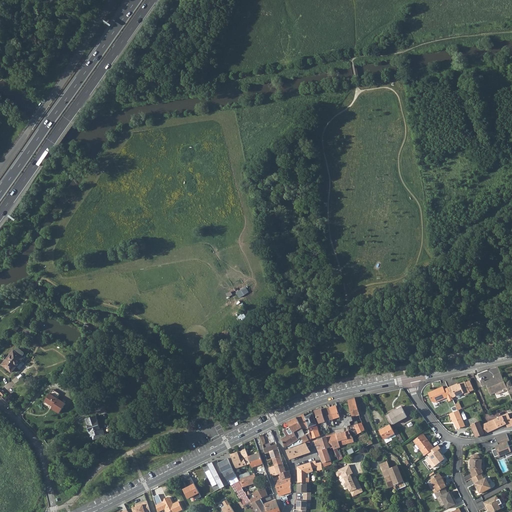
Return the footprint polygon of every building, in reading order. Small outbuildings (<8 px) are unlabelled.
[(240,298),(250,292),(247,287),(237,292),(240,298)] [(36,333),(26,327),(25,326),(22,331),(33,337),(36,333)] [(26,353),(16,346),(13,350),(12,350),(1,364),(11,371),(14,367),(15,368),(23,358),(26,353)] [(161,363),(146,374),(151,382),(167,372),(161,363)] [(219,371),(212,376),(216,380),(223,375),(219,371)] [(235,371),(227,379),(235,387),(243,379),(235,371)] [(507,389),(500,371),(493,374),(494,377),(484,380),(483,378),(480,379),(483,385),(486,384),(489,394),(494,392),(495,394),(507,389)] [(451,385),(447,386),(452,396),(464,392),(465,394),(470,392),(469,391),(474,389),(470,380),(466,382),(465,381),(452,386),(451,385)] [(452,396),(447,386),(444,388),(443,385),(428,391),(431,400),(435,401),(447,396),(448,400),(452,398),(452,396)] [(48,394),(43,402),(52,407),(50,409),(58,414),(65,404),(48,394)] [(354,397),(347,400),(351,416),(351,417),(359,415),(354,397)] [(335,405),(329,407),(332,419),(339,417),(335,405)] [(401,405),(388,412),(393,422),(406,415),(401,405)] [(329,407),(321,408),(325,421),(332,419),(329,407)] [(321,408),(314,411),(319,423),(323,422),(325,426),(327,426),(325,421),(321,408)] [(457,409),(448,413),(452,421),(454,421),(454,422),(453,423),(455,427),(457,428),(464,425),(458,409),(457,409)] [(303,414),(296,417),(305,435),(309,432),(307,427),(316,424),(312,413),(305,417),(303,414)] [(508,413),(499,417),(482,425),(486,433),(506,424),(507,428),(511,426),(511,418),(510,419),(508,413)] [(96,415),(85,419),(91,435),(92,435),(94,439),(106,435),(103,428),(100,429),(96,415)] [(351,416),(344,418),(346,427),(350,425),(349,421),(352,420),(351,417),(351,416)] [(286,436),(281,438),(285,447),(288,446),(289,448),(304,442),(302,437),(305,435),(296,417),(287,421),(290,426),(285,429),(284,432),(286,436)] [(350,431),(348,431),(352,437),(366,430),(362,422),(354,425),(353,425),(357,431),(352,434),(350,431)] [(471,425),(476,437),(485,434),(479,422),(471,425)] [(305,435),(302,437),(304,442),(311,438),(313,438),(320,436),(316,424),(307,427),(309,432),(305,435)] [(395,433),(390,424),(380,429),(385,439),(395,434),(395,433)] [(337,433),(331,435),(334,442),(331,443),(334,449),(337,448),(340,447),(339,444),(341,444),(340,442),(343,441),(343,440),(349,438),(352,437),(348,431),(346,431),(337,433)] [(424,433),(415,439),(425,454),(427,452),(434,447),(424,433)] [(506,433),(494,438),(496,445),(505,441),(509,440),(506,433)] [(331,435),(326,437),(329,444),(331,443),(334,442),(331,435)] [(326,437),(319,439),(323,450),(327,448),(330,447),(329,444),(326,437)] [(319,439),(315,441),(325,467),(332,464),(331,462),(330,463),(329,461),(331,460),(327,448),(323,450),(319,439)] [(505,441),(496,445),(493,446),(494,450),(492,451),(494,457),(497,456),(497,457),(505,454),(507,459),(511,456),(511,443),(507,445),(505,441)] [(305,443),(293,447),(298,456),(311,452),(305,443)] [(276,444),(264,449),(265,453),(278,448),(276,444)] [(434,447),(427,452),(431,457),(427,459),(433,467),(445,458),(441,453),(442,452),(440,448),(441,448),(438,444),(434,447)] [(298,456),(293,447),(286,450),(290,459),(298,456)] [(278,448),(265,453),(267,460),(272,458),(280,455),(278,448)] [(337,448),(334,449),(339,460),(354,452),(353,450),(346,453),(344,449),(338,451),(337,448)] [(248,457),(245,449),(240,450),(243,458),(240,459),(237,452),(230,455),(236,469),(250,464),(248,457)] [(259,453),(248,457),(250,464),(252,467),(263,463),(259,453)] [(280,455),(272,458),(275,466),(275,467),(283,464),(280,455)] [(481,474),(483,472),(481,469),(482,460),(479,460),(480,458),(477,455),(474,455),(471,457),(471,459),(470,468),(471,469),(470,471),(472,473),(471,474),(473,478),(481,474)] [(208,465),(220,489),(230,484),(228,481),(236,476),(227,458),(218,463),(217,460),(208,465)] [(297,466),(298,482),(307,483),(309,483),(309,478),(307,478),(307,473),(313,471),(313,469),(317,468),(318,470),(321,470),(321,462),(316,463),(315,461),(297,466)] [(387,462),(380,465),(380,467),(388,487),(395,485),(389,468),(387,462)] [(276,473),(272,474),(273,477),(280,474),(286,472),(283,464),(275,467),(277,472),(276,473)] [(348,488),(352,497),(363,492),(357,480),(353,478),(352,478),(350,475),(353,474),(349,465),(338,470),(339,471),(341,475),(342,479),(344,478),(346,482),(345,483),(344,485),(346,488),(347,489),(348,488)] [(397,465),(389,468),(395,485),(397,490),(406,486),(397,465)] [(253,470),(238,475),(240,478),(241,480),(244,487),(254,483),(254,484),(259,482),(257,480),(254,474),(254,473),(253,470)] [(286,472),(280,474),(280,476),(281,480),(291,476),(289,471),(286,472)] [(438,473),(430,480),(431,482),(437,492),(445,488),(447,486),(444,479),(443,480),(442,477),(438,473)] [(481,474),(473,478),(472,478),(475,484),(478,489),(477,490),(479,494),(491,488),(486,478),(484,479),(481,474)] [(281,480),(274,482),(276,487),(291,482),(291,476),(281,480)] [(246,496),(238,481),(235,483),(244,498),(240,501),(243,507),(250,502),(247,496),(246,496)] [(188,499),(200,492),(195,482),(183,489),(188,499)] [(291,482),(276,487),(279,496),(284,495),(291,492),(291,482)] [(307,483),(298,482),(297,492),(304,492),(304,497),(311,497),(311,492),(307,492),(307,483)] [(264,489),(263,487),(257,490),(257,491),(255,492),(257,496),(260,500),(260,499),(268,495),(265,489),(264,489)] [(445,488),(437,492),(434,493),(441,506),(446,504),(448,508),(456,504),(451,495),(450,495),(449,492),(447,493),(445,488)] [(192,501),(202,496),(201,493),(190,498),(192,501)] [(158,494),(153,497),(158,511),(165,508),(166,511),(167,511),(173,510),(173,511),(176,511),(182,510),(178,502),(173,504),(170,498),(168,497),(165,499),(164,501),(162,502),(158,494)] [(311,497),(304,497),(303,501),(297,500),(297,510),(299,510),(306,510),(307,501),(311,501),(311,497)] [(499,501),(497,497),(484,503),(488,510),(489,510),(489,511),(495,511),(501,509),(497,501),(499,501)] [(252,504),(251,505),(255,511),(267,511),(268,511),(264,505),(260,499),(260,500),(252,504)] [(280,511),(276,500),(264,505),(268,511),(267,511),(280,511)] [(149,511),(147,501),(142,502),(143,504),(140,505),(140,503),(136,505),(136,506),(133,508),(133,511),(149,511)]
